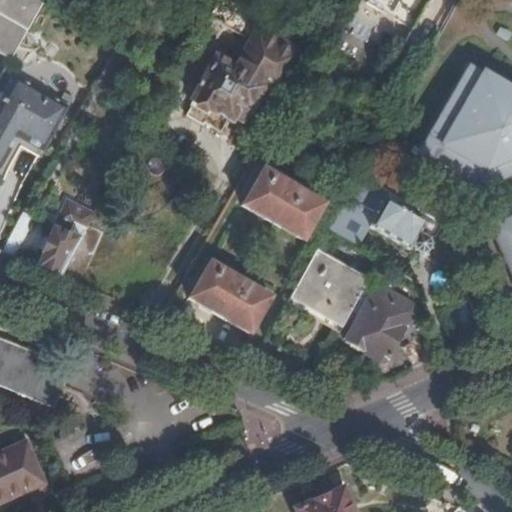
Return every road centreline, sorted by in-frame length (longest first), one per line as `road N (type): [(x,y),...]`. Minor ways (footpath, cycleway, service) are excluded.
road 1 (residential): [(348,431),(0,283)]
road 2 (tertiary): [(162,511),(348,431)]
road 3 (residential): [(511,511),(483,490),(348,431)]
road 4 (tertiary): [(348,431),(511,362)]
